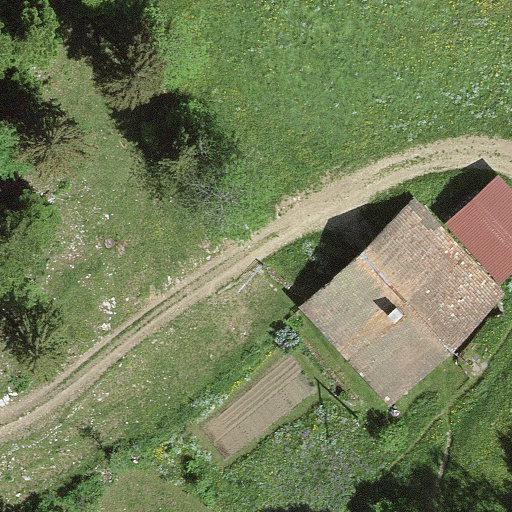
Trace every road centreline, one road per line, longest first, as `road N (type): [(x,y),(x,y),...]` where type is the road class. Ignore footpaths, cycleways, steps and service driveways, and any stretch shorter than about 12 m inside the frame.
road 1 (track): [(0,426),(321,204),(437,157),(511,166)]
road 2 (track): [(357,511),(446,424),(511,338)]
